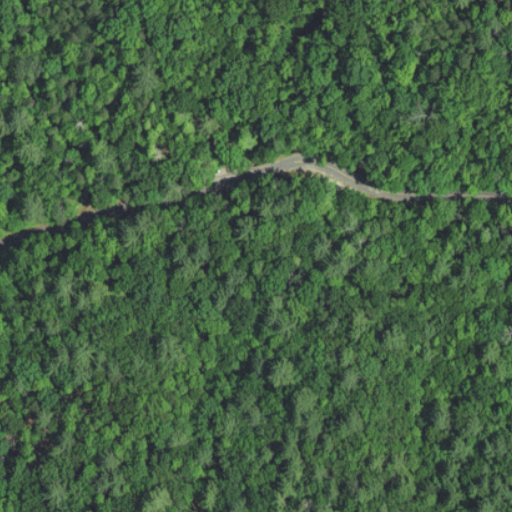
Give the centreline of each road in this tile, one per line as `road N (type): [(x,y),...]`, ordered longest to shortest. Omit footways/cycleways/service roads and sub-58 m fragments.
road 1 (residential): [(256,169),(0,245)]
road 2 (residential): [(511,194),(397,190),(326,162),(278,163)]
